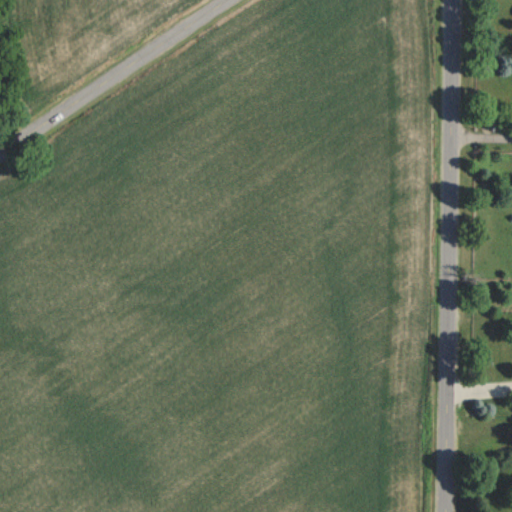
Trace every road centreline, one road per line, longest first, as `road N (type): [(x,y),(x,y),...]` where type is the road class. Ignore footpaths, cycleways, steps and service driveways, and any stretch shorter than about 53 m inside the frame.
road 1 (residential): [(451,0),(444,511)]
road 2 (residential): [(0,154),(226,0)]
